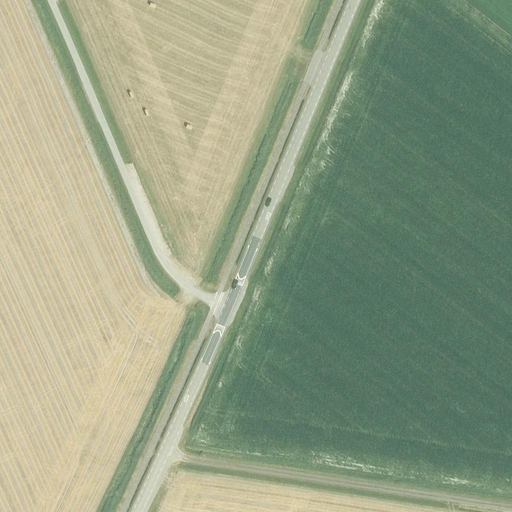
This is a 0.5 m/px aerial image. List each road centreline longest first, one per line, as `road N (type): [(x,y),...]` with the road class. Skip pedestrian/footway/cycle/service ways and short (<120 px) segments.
road 1 (unclassified): [(227,307),(180,283),(161,261),(49,0)]
road 2 (unclassified): [(511,509),(162,455)]
road 3 (tertiary): [(227,307),(353,0)]
road 4 (tertiary): [(162,455),(227,307)]
